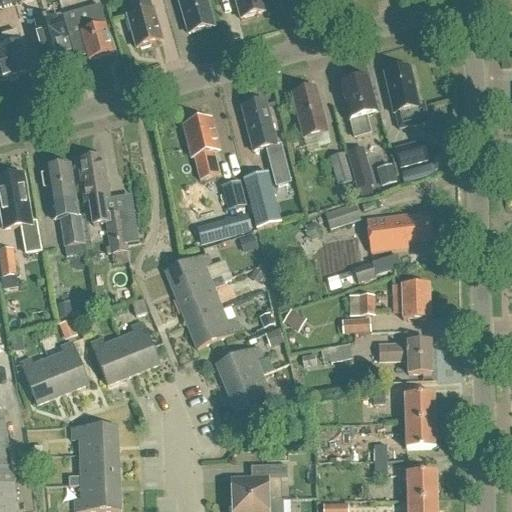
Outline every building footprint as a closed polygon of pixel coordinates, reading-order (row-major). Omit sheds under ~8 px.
[(0,0),(0,11),(16,7),(13,0),(0,0)] [(128,20),(129,23),(125,24),(128,35),(132,34),(137,52),(140,52),(141,53),(150,51),(150,49),(162,45),(153,13),(152,13),(148,0),(129,0),(134,18),(128,20)] [(205,0),(176,0),(178,7),(180,6),(189,38),(214,31),(205,0)] [(234,0),(241,23),(266,16),(261,0),(234,0)] [(289,0),(292,8),(316,2),(315,0),(289,0)] [(100,9),(63,19),(69,40),(81,37),(89,64),(113,57),(100,9)] [(62,70),(68,68),(60,41),(65,39),(66,43),(67,43),(61,21),(56,23),(55,21),(36,26),(39,38),(37,39),(47,74),(53,72),(53,74),(63,72),(62,70)] [(5,50),(0,51),(0,85),(30,77),(21,46),(20,46),(17,34),(1,38),(5,50)] [(386,79),(396,119),(398,119),(402,134),(431,127),(427,110),(421,112),(411,73),(409,74),(404,71),(401,72),(398,76),(386,79)] [(366,121),(370,120),(379,117),(370,82),(365,83),(362,81),(357,82),(356,85),(342,89),(352,124),(349,125),(354,143),(371,139),(366,121)] [(317,91),(293,98),(305,143),(329,137),(317,91)] [(265,105),(241,111),(252,156),(267,152),(273,177),(282,174),(265,105)] [(188,128),(189,131),(185,132),(193,162),(195,161),(202,184),(220,179),(214,156),(220,154),(212,125),(201,128),(200,125),(188,128)] [(432,165),(427,146),(399,153),(404,173),(432,165)] [(374,189),(364,152),(346,157),(357,194),(374,189)] [(345,156),(330,161),(338,188),(353,184),(345,156)] [(81,163),(78,164),(82,193),(84,207),(90,206),(93,228),(106,226),(111,258),(129,256),(123,216),(106,218),(104,205),(110,204),(108,190),(109,190),(105,160),(93,162),(90,159),(83,160),(81,163)] [(59,171),(46,173),(47,177),(44,178),(46,191),(50,190),(53,208),(53,207),(56,222),(60,221),(66,260),(86,257),(70,169),(67,169),(66,165),(58,167),(59,171)] [(398,189),(393,172),(379,176),(384,193),(398,189)] [(269,177),(245,184),(259,233),(283,226),(269,177)] [(0,196),(0,199),(0,201),(0,209),(1,212),(4,215),(7,233),(35,228),(26,179),(15,181),(8,181),(4,181),(0,184),(0,196)] [(221,191),(228,215),(247,209),(241,186),(221,191)] [(355,209),(325,219),(330,235),(360,225),(355,209)] [(423,217),(370,225),(374,254),(410,249),(409,243),(432,240),(430,223),(424,224),(423,217)] [(6,281),(19,279),(16,252),(2,254),(6,281)] [(207,272),(215,269),(210,258),(168,274),(181,308),(216,294),(228,290),(224,280),(212,284),(207,272)] [(376,284),(372,270),(356,275),(361,289),(376,284)] [(432,287),(395,288),(396,311),(405,310),(405,323),(432,323),(432,287)] [(216,294),(181,308),(190,331),(225,317),(216,294)] [(375,300),(359,300),(360,320),(375,320),(375,300)] [(61,325),(73,323),(71,308),(59,310),(61,325)] [(225,317),(190,331),(199,353),(241,336),(236,322),(229,325),(225,317)] [(342,336),(369,336),(368,320),(342,321),(342,336)] [(77,340),(71,326),(60,331),(66,345),(77,340)] [(146,327),(134,332),(136,338),(121,344),(135,379),(162,368),(146,327)] [(104,344),(93,348),(109,389),(135,379),(121,344),(107,349),(104,344)] [(409,348),(380,350),(381,366),(410,364),(411,378),(433,377),(431,345),(409,346),(409,348)] [(64,357),(51,363),(65,399),(92,388),(75,346),(62,351),(64,357)] [(347,349),(322,351),(324,366),(348,364),(347,349)] [(259,350),(218,367),(229,393),(263,379),(257,365),(264,362),(259,350)] [(35,362),(22,368),(39,409),(65,399),(51,363),(37,368),(35,362)] [(263,379),(229,393),(239,419),(280,403),(275,390),(269,393),(263,379)] [(386,409),(385,391),(373,391),(373,409),(386,409)] [(435,397),(405,397),(406,425),(436,424),(435,397)] [(19,511),(4,413),(0,414),(0,511),(19,511)] [(436,424),(406,425),(406,452),(436,451),(436,424)] [(119,430),(74,431),(75,446),(82,446),(82,456),(119,455),(119,430)] [(387,450),(374,450),(374,467),(387,466),(387,450)] [(119,455),(82,456),(83,481),(120,480),(119,455)] [(287,466),(250,467),(251,479),(230,480),(231,504),(269,501),(268,480),(287,479),(287,466)] [(374,467),(375,483),(388,482),(387,466),(374,467)] [(437,475),(407,476),(408,503),(438,502),(437,475)] [(83,503),(77,503),(77,511),(121,511),(120,480),(83,481),(70,481),(70,491),(83,491),(83,503)] [(269,501),(231,504),(231,511),(284,511),(284,502),(269,503),(269,501)] [(437,511),(438,502),(408,503),(407,511),(437,511)]
